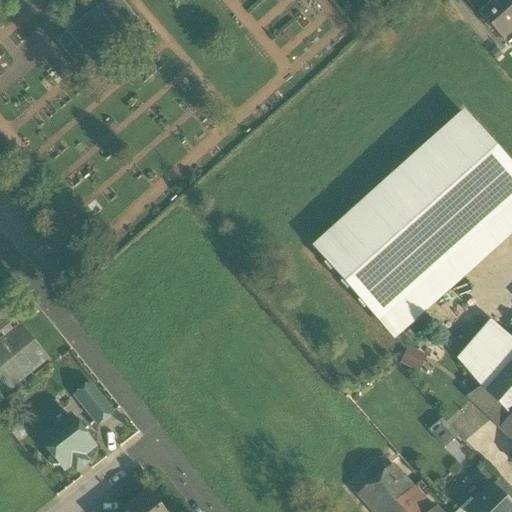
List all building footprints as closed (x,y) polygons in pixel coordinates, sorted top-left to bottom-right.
[(111,0),(57,43),(82,75),(99,61),(104,67),(112,68),(120,62),(121,53),(116,47),(142,27),(119,0),(111,0)] [(504,42),(511,34),(511,13),(500,0),(496,0),(480,15),(504,42)] [(511,0),(500,0),(511,13),(511,0)] [(314,247),(380,322),(511,204),(511,169),(463,114),(314,247)] [(511,236),(511,204),(380,322),(396,340),(511,236)] [(0,400),(50,360),(0,298),(0,400)] [(487,395),(511,419),(511,418),(511,341),(490,323),(458,360),(487,394),(487,395)] [(407,346),(401,364),(421,370),(427,353),(407,346)] [(76,396),(98,424),(112,413),(90,385),(76,396)] [(481,401),(511,432),(511,419),(487,395),(481,401)] [(71,418),(59,428),(62,431),(74,422),(71,418)] [(94,447),(74,422),(62,431),(59,428),(42,441),(53,454),(51,456),(48,461),(53,467),(58,466),(60,464),(65,470),(72,464),(77,471),(87,463),(82,457),(94,447)] [(428,431),(444,449),(454,441),(438,423),(428,431)] [(371,511),(402,511),(396,504),(413,490),(393,466),(357,496),(371,511)] [(511,511),(511,507),(492,487),(475,503),(466,511),(511,511)] [(433,511),(413,490),(396,504),(402,511),(438,511),(436,509),(433,511)] [(158,511),(145,495),(126,510),(127,511),(126,511),(158,511)] [(457,511),(466,511),(475,503),(471,499),(457,511)]
